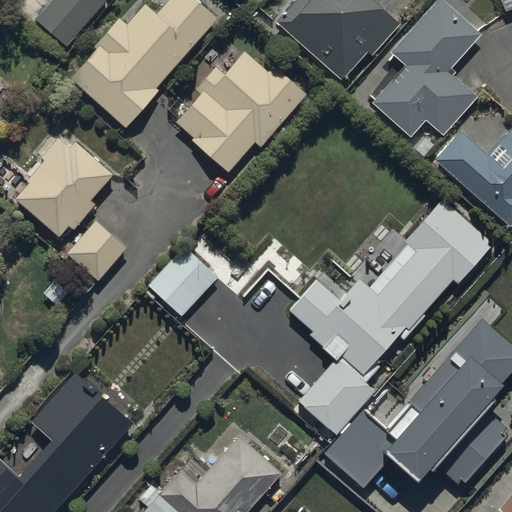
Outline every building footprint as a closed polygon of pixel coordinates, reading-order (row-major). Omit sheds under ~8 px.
[(108,0),(107,0),(49,0),(34,18),(67,47),(108,0)] [(157,86),(217,17),(197,0),(166,0),(157,11),(145,2),(126,23),(118,16),(93,44),(95,46),(68,77),(126,126),(159,88),(157,86)] [(232,0),(250,14),(261,0),(232,0)] [(292,0),(277,20),(345,77),(368,50),(372,53),(400,20),(376,0),(292,0)] [(481,33),(444,0),(434,0),(390,50),(404,63),(370,100),(410,136),(426,118),(444,134),(478,97),(453,74),(456,71),(451,66),(481,33)] [(511,0),(501,0),(506,10),(511,7),(511,0)] [(260,146),(304,94),(271,66),(267,70),(241,48),(221,71),(214,65),(194,88),(198,91),(174,120),(193,136),(190,139),(229,172),(255,141),(260,146)] [(459,127),(434,158),(508,226),(511,221),(511,126),(505,134),(502,132),(485,151),(459,127)] [(39,157),(41,158),(25,179),(26,180),(11,198),(57,234),(66,222),(73,228),(94,201),(91,199),(112,172),(73,141),(69,146),(56,136),(39,157)] [(311,151),(295,169),(286,161),(203,254),(245,292),(287,243),(280,237),(286,229),(313,253),(368,191),(369,190),(324,149),(317,156),(311,151)] [(401,241),(404,244),(368,285),(358,275),(339,297),(314,275),(286,308),(311,330),(308,333),(335,357),(296,402),(335,436),(376,389),(365,379),(379,363),(375,359),(397,334),(401,338),(424,312),(422,310),(451,277),(457,283),(493,241),(441,195),(401,241)] [(97,280),(125,244),(93,219),(65,255),(97,280)] [(181,316),(218,275),(183,243),(145,285),(181,316)] [(443,355),(386,427),(362,408),(324,450),(362,486),(390,455),(418,477),(427,464),(431,467),(435,462),(464,485),(508,429),(482,408),(493,394),(491,393),(511,365),(511,339),(479,314),(447,355),(456,362),(454,364),(443,355)] [(50,511),(129,422),(70,371),(28,420),(49,438),(17,475),(0,459),(0,511),(50,511)] [(244,511),(281,468),(262,452),(264,450),(255,442),(252,445),(236,431),(208,465),(192,452),(140,511),(244,511)] [(511,511),(511,491),(498,508),(502,511),(511,511)]
